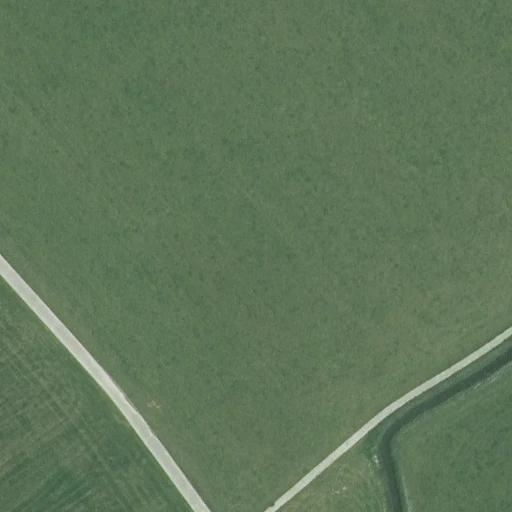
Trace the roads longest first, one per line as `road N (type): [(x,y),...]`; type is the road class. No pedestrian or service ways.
road 1 (unclassified): [(0,267),(198,511)]
road 2 (unclassified): [(282,511),(450,379),(511,341)]
